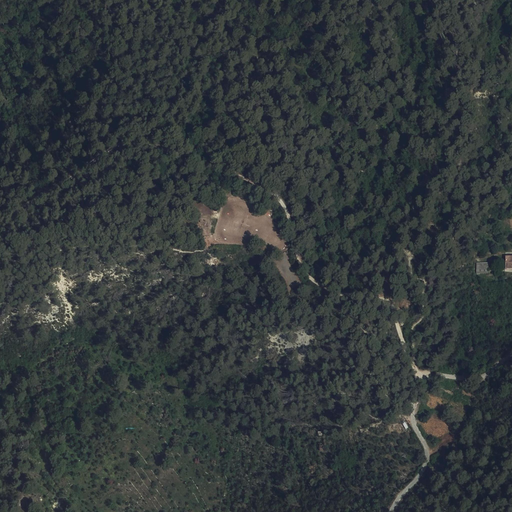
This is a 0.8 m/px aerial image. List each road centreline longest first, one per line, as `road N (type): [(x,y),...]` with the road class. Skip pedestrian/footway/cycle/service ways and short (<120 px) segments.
road 1 (track): [(511,354),(477,377),(422,379),(411,416),(427,456),(387,511)]
road 2 (track): [(422,379),(392,309),(309,277)]
